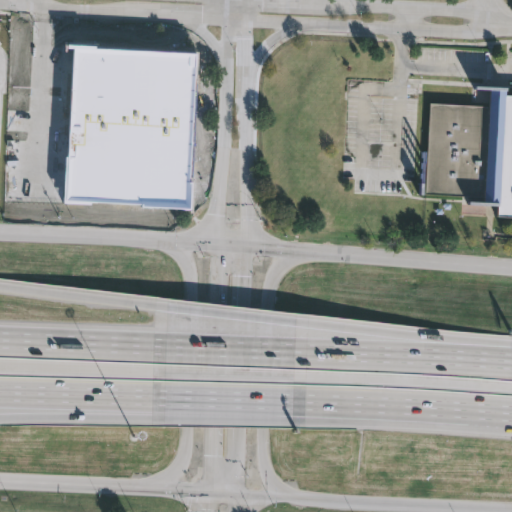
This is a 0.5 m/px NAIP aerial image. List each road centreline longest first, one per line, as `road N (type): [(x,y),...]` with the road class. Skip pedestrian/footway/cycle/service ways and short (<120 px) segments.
road 1 (tertiary): [(234,495),(247,227),(245,16)]
road 2 (secondary): [(115,486),(154,483),(186,453),(192,284),(177,253),(149,242)]
road 3 (secondary): [(321,253),(279,271),(271,291),(267,457),(287,491),(328,502)]
road 4 (secondary): [(234,495),(511,509)]
road 5 (residential): [(245,16),(454,31),(493,23)]
road 6 (tertiary): [(216,245),(210,493)]
road 7 (tertiary): [(222,0),(228,29),(216,245)]
road 8 (residential): [(21,0),(64,11),(245,16)]
road 9 (motorway): [(289,376),(511,387)]
road 10 (motorway): [(290,401),(511,413)]
road 11 (secondary): [(216,245),(0,235)]
road 12 (residential): [(493,23),(453,9),(297,0)]
road 13 (secondary): [(511,267),(321,253)]
road 14 (motorway): [(163,306),(0,286)]
road 15 (motorway): [(161,346),(0,339)]
road 16 (motorway): [(161,371),(0,365)]
road 17 (motorway): [(0,392),(160,397)]
road 18 (motorway): [(0,417),(160,417)]
road 19 (motorway): [(431,356),(292,321)]
road 20 (motorway): [(431,356),(291,351)]
road 21 (motorway): [(160,417),(290,401)]
road 22 (motorway): [(291,351),(161,346)]
road 23 (motorway): [(160,397),(290,401)]
road 24 (motorway): [(292,321),(163,306)]
road 25 (motorway): [(289,376),(161,371)]
